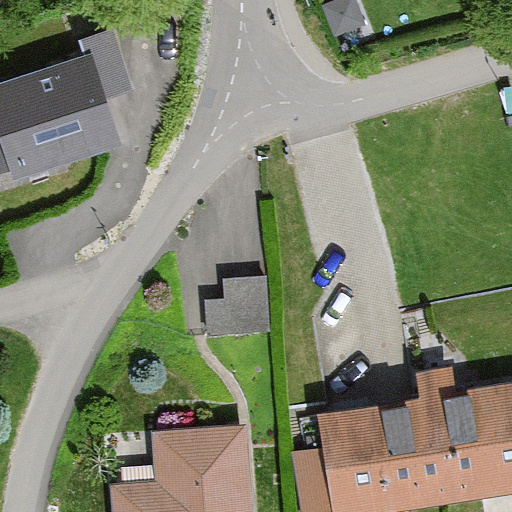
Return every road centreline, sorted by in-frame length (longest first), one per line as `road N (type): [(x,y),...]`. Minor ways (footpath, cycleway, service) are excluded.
road 1 (unclassified): [(22,511),(78,348),(206,146),(252,100)]
road 2 (residential): [(252,100),(318,107),(511,50)]
